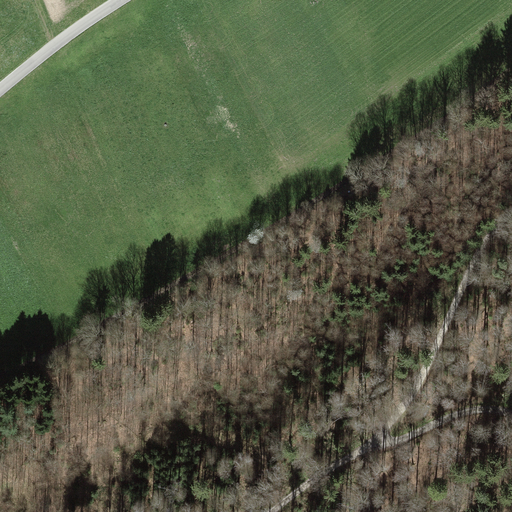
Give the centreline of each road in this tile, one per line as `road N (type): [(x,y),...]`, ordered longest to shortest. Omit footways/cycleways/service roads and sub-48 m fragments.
road 1 (track): [(511,74),(267,254),(0,366)]
road 2 (track): [(265,511),(391,423),(474,257),(511,210)]
road 3 (track): [(511,411),(468,410),(362,449)]
road 4 (unclassified): [(0,89),(126,0)]
